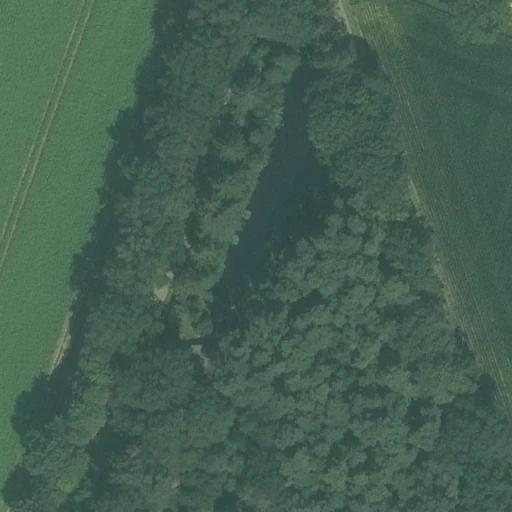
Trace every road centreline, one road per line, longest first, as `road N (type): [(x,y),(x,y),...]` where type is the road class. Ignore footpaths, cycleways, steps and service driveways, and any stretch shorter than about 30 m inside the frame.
road 1 (unclassified): [(333,0),(511,511)]
road 2 (unclassified): [(78,511),(179,239),(255,0)]
